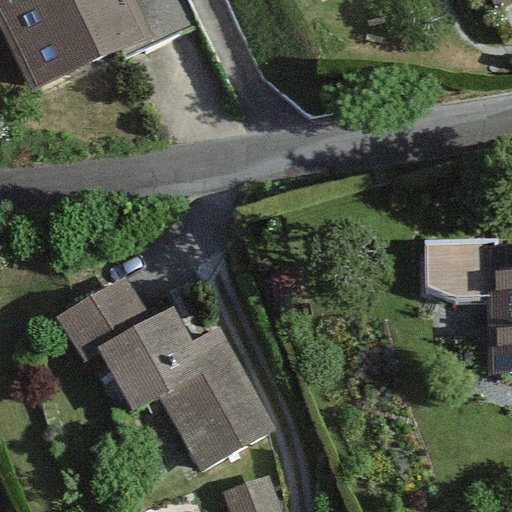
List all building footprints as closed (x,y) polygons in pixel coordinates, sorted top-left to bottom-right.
[(128,0),(0,0),(0,16),(37,94),(148,41),(128,0)] [(511,5),(511,0),(501,0),(506,8),(511,5)] [(511,263),(501,264),(502,372),(511,371),(511,263)] [(151,331),(128,292),(71,325),(88,356),(101,348),(137,411),(166,395),(206,465),(271,427),(214,329),(188,344),(174,318),(151,331)] [(276,511),(266,482),(229,494),(235,511),(276,511)]
